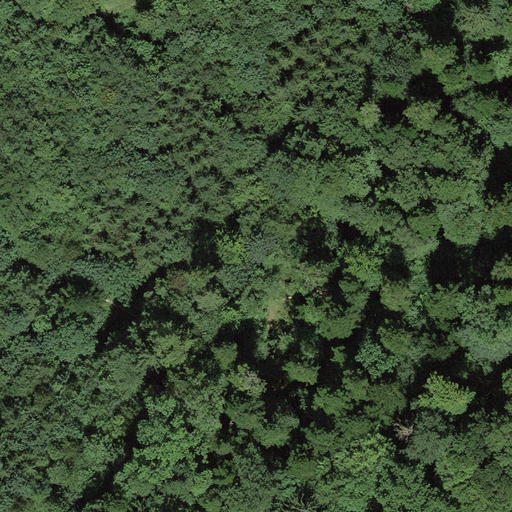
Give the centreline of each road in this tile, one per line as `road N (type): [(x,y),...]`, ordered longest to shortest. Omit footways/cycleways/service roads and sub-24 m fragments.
road 1 (track): [(407,511),(226,341),(0,243)]
road 2 (track): [(14,0),(43,21),(95,26),(148,0)]
